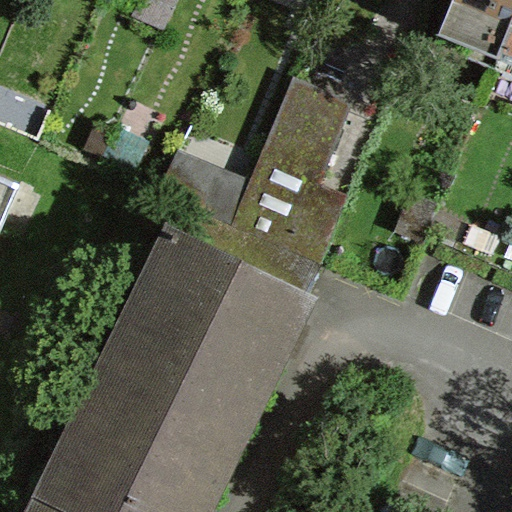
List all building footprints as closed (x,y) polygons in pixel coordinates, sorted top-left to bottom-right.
[(511,0),(446,0),(433,32),(497,58),(511,21),(511,0)] [(511,21),(497,58),(511,64),(511,21)] [(347,98),(295,76),(236,218),(288,239),(347,98)] [(241,175),(179,148),(163,186),(224,213),(241,175)] [(0,217),(16,183),(0,175),(0,217)] [(165,222),(35,495),(71,511),(211,511),(316,294),(165,222)] [(71,511),(35,495),(26,511),(71,511)]
